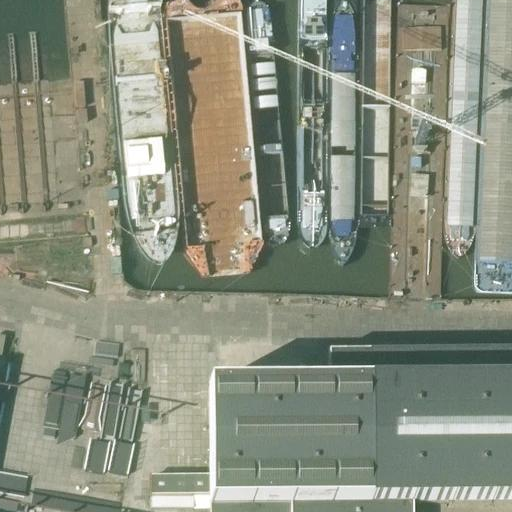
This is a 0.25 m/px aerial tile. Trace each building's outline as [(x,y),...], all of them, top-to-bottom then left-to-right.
[(0,191),(69,188),(67,144),(0,147),(0,191)] [(123,405),(136,355),(96,345),(93,357),(105,360),(95,398),(123,405)] [(149,479),(149,499),(149,511),(192,511),(192,498),(208,498),(208,511),(410,511),(411,505),(511,504),(511,356),(327,358),(327,387),(207,389),(208,478),(149,479)] [(78,427),(106,424),(105,411),(77,413),(78,427)] [(93,453),(109,458),(105,471),(125,477),(134,446),(99,436),(93,453)] [(37,510),(49,511),(118,511),(124,482),(76,474),(74,488),(42,482),(37,510)]
